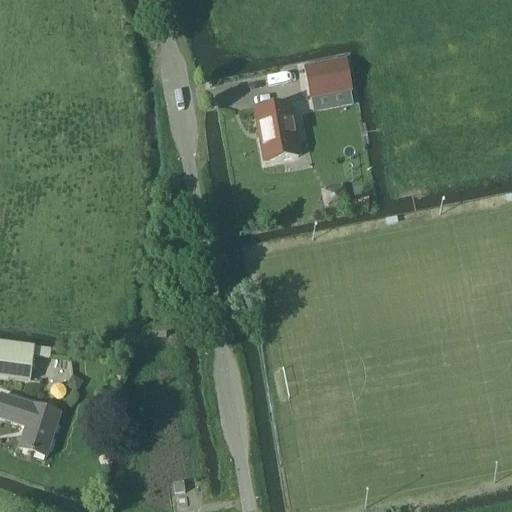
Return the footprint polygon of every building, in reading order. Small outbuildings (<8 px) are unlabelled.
[(346,61),(304,68),(310,101),(352,94),(346,61)] [(265,165),(298,159),(289,107),(256,113),(265,165)] [(344,186),(321,191),(325,212),(349,207),(344,186)] [(0,342),(0,379),(30,383),(35,348),(0,342)] [(66,387),(76,394),(83,384),(73,377),(66,387)] [(46,460),(61,415),(1,396),(0,399),(0,421),(25,429),(18,451),(46,460)] [(173,484),(175,495),(185,494),(184,483),(173,484)]
